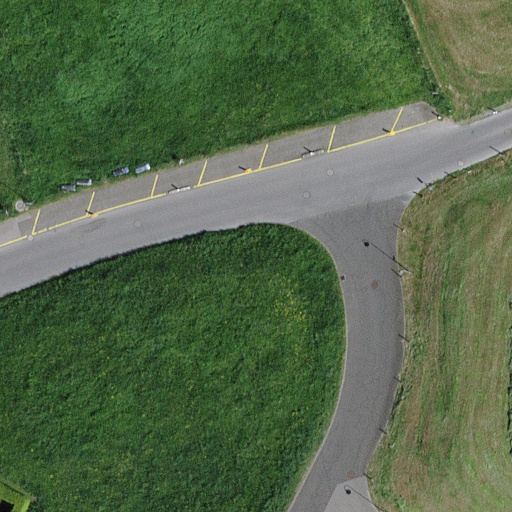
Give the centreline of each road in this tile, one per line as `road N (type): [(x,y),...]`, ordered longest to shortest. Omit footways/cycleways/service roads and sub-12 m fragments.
road 1 (residential): [(350,182),(209,208),(0,270)]
road 2 (residential): [(350,182),(371,396),(328,511)]
road 3 (residential): [(511,126),(350,182)]
